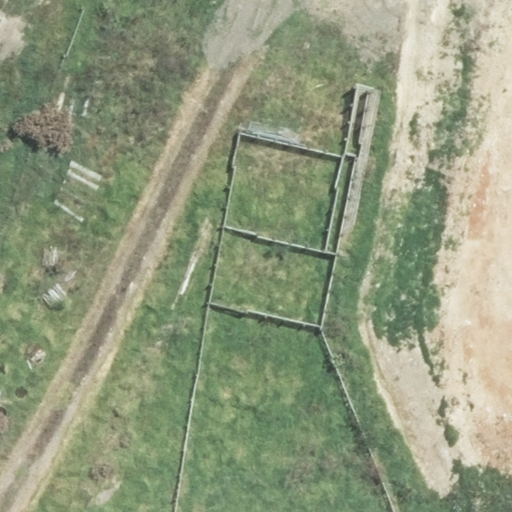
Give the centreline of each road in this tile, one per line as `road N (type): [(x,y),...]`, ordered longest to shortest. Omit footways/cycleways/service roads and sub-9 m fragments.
road 1 (unknown): [(511,305),(139,413),(0,468)]
road 2 (unknown): [(139,413),(19,0)]
